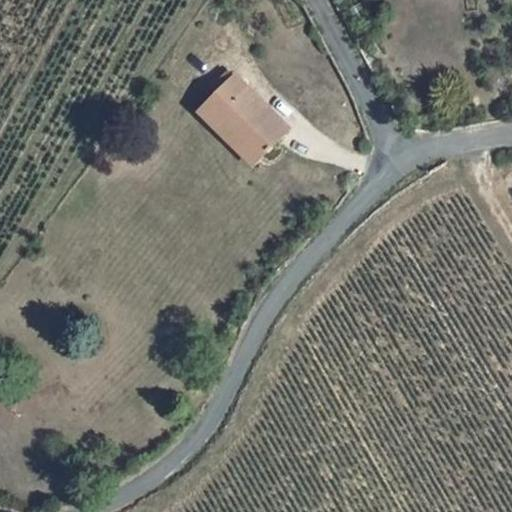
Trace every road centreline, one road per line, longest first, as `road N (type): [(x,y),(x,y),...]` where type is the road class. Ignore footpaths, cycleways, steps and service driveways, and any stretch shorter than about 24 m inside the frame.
road 1 (unclassified): [(404,161),(282,292),(206,432),(154,483),(97,511)]
road 2 (unclassified): [(311,0),(404,161)]
